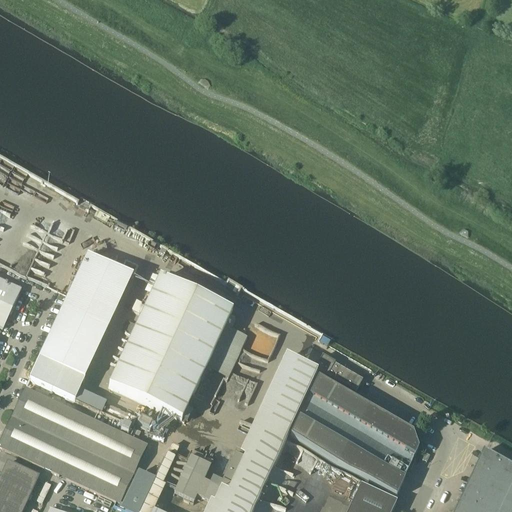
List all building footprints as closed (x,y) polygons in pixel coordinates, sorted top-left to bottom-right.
[(208,90),(210,87),(209,82),(205,80),(201,80),(198,84),(208,90)] [(460,232),(459,234),(468,239),(469,237),(469,232),(464,230),(460,232)] [(0,330),(2,331),(20,291),(0,281),(0,330)] [(182,425),(232,315),(159,282),(109,391),(182,425)] [(285,360),(239,459),(243,461),(227,496),(220,493),(213,508),(210,506),(206,511),(252,511),(317,374),(285,360)] [(323,360),(316,372),(356,395),(363,382),(323,360)] [(38,362),(29,382),(75,403),(84,383),(38,362)] [(396,500),(418,452),(412,435),(317,381),(290,439),(396,500)] [(0,444),(0,450),(1,451),(119,506),(146,448),(25,391),(0,444)] [(109,407),(105,415),(132,428),(136,419),(109,407)] [(511,511),(511,467),(485,452),(457,511),(511,511)] [(168,456),(155,484),(162,487),(164,481),(174,459),(168,456)] [(197,499),(210,504),(217,489),(204,483),(213,463),(198,456),(195,462),(190,460),(173,497),(194,506),(197,499)] [(0,511),(22,511),(38,480),(7,465),(0,479),(0,511)] [(392,511),(396,505),(360,488),(348,511),(392,511)] [(96,503),(109,509),(112,504),(98,498),(96,503)]
